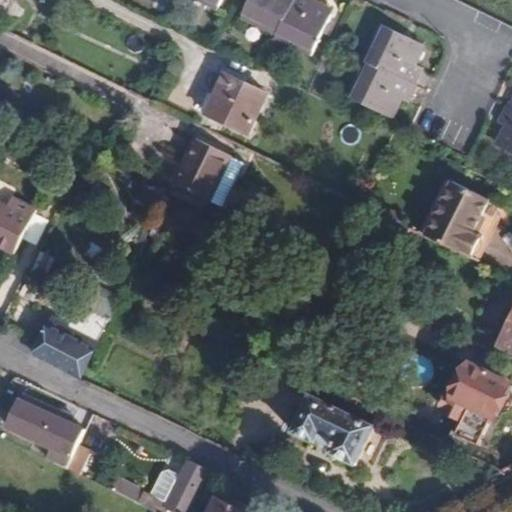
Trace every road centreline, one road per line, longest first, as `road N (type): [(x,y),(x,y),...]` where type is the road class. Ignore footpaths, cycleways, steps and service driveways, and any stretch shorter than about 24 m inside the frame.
road 1 (residential): [(0,353),(324,511)]
road 2 (residential): [(425,0),(493,33),(443,141)]
road 3 (unknown): [(100,0),(208,55)]
